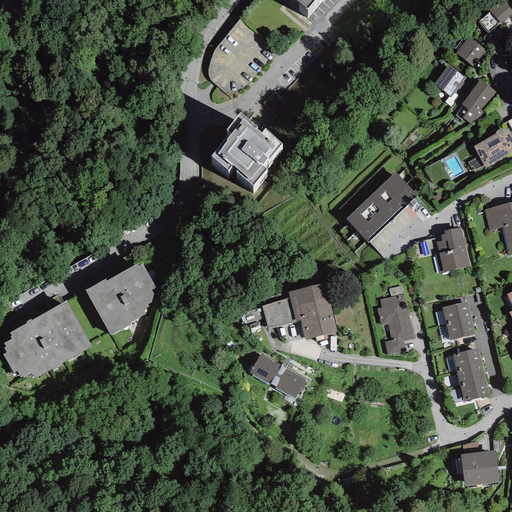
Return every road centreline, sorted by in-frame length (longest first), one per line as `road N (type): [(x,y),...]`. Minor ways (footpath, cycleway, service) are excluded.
road 1 (residential): [(230,0),(190,62),(171,197),(15,307)]
road 2 (residential): [(511,404),(472,434),(452,436),(421,369),(320,355)]
